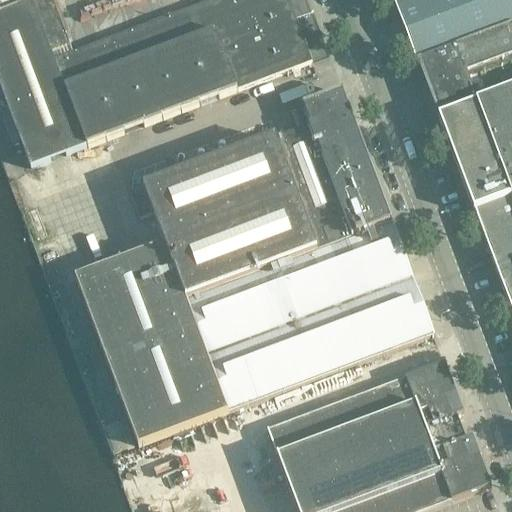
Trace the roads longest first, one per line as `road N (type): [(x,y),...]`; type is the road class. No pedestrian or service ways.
road 1 (unclassified): [(511,445),(345,0)]
road 2 (unknown): [(370,68),(109,163),(80,190),(74,228),(86,245)]
road 3 (unknown): [(471,337),(233,441),(221,458),(244,511)]
